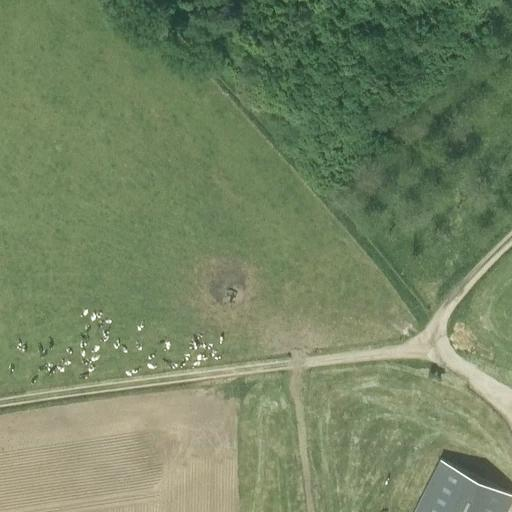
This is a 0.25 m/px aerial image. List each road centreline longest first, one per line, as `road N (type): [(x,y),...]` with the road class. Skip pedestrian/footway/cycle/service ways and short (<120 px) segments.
road 1 (track): [(435,331),(319,188),(147,0)]
road 2 (track): [(428,350),(0,401)]
road 3 (track): [(435,331),(458,291),(511,238)]
